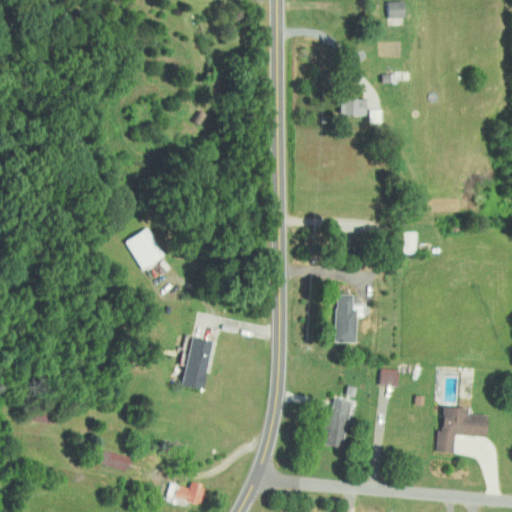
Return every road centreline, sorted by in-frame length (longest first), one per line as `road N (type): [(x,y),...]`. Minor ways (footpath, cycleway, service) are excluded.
road 1 (secondary): [(240,511),(270,447),(280,397),(278,0)]
road 2 (residential): [(259,478),(511,500)]
